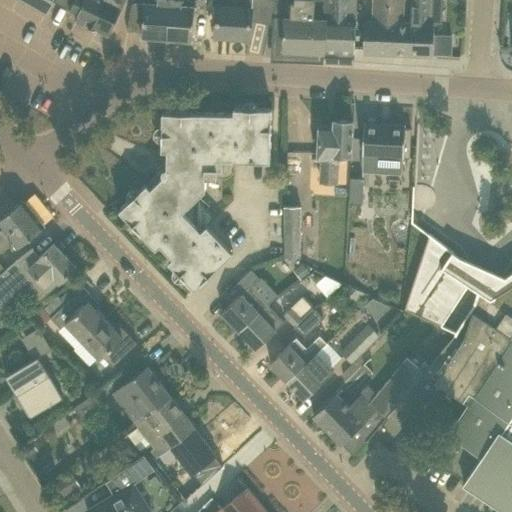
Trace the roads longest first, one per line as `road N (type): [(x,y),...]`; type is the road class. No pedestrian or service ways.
road 1 (tertiary): [(367,511),(33,163)]
road 2 (residential): [(33,163),(104,105),(160,77),(210,69),(477,88)]
road 3 (residential): [(464,118),(446,182),(450,227),(497,263),(511,252)]
